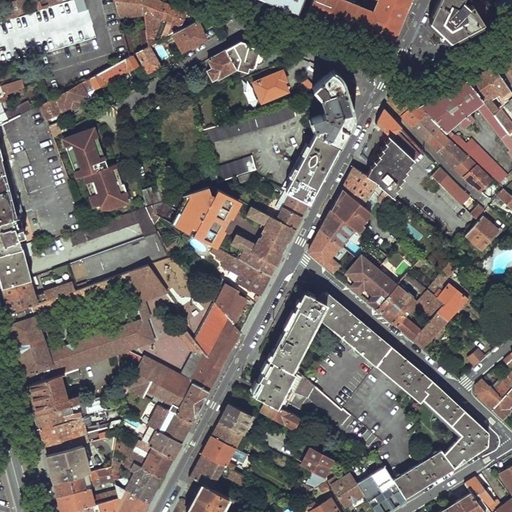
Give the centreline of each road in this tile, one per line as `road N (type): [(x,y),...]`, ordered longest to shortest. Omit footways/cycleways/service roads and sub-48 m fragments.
road 1 (tertiary): [(156,511),(293,254)]
road 2 (residential): [(293,254),(458,387)]
road 3 (tertiary): [(293,254),(389,73)]
road 4 (secondary): [(389,73),(215,0)]
road 5 (secondary): [(511,27),(438,64),(389,73)]
road 6 (residential): [(511,445),(403,511)]
